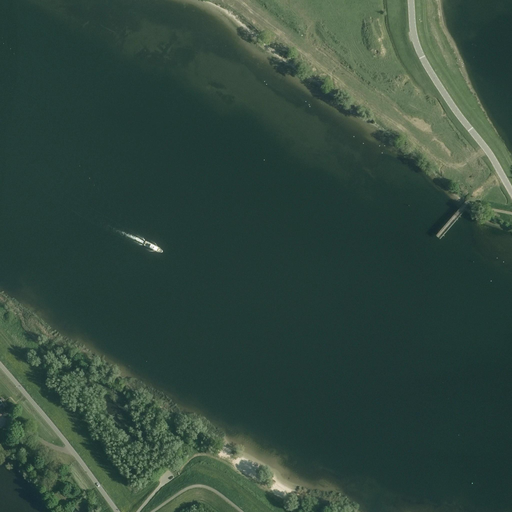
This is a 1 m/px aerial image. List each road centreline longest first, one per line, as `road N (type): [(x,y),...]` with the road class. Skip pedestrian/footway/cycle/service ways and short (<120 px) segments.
road 1 (unclassified): [(410,0),(427,68),(511,193)]
road 2 (unclassified): [(116,511),(0,364)]
